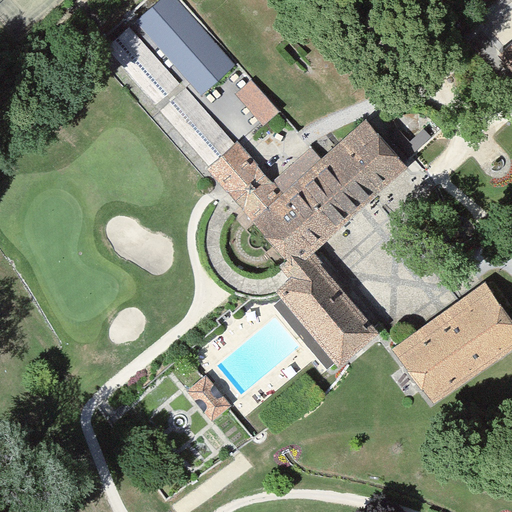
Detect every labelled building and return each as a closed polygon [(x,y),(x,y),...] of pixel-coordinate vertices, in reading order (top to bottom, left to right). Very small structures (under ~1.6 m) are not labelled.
[(234,62),(177,0),(157,0),(136,19),(201,92),(234,62)] [(179,82),(129,26),(105,47),(156,103),(179,82)] [(511,43),(501,54),(511,66),(511,43)] [(266,122),(283,107),(256,76),(239,91),(266,122)] [(234,140),(186,88),(160,111),(209,164),(234,140)] [(409,162),(367,114),(282,189),(238,139),(209,166),(288,255),(279,262),(289,273),(275,286),(339,362),(379,327),(319,259),(321,257),(312,247),(409,162)] [(511,317),(485,280),(393,346),(434,403),(511,346),(511,317)] [(231,403),(205,374),(187,389),(213,419),(231,403)]
